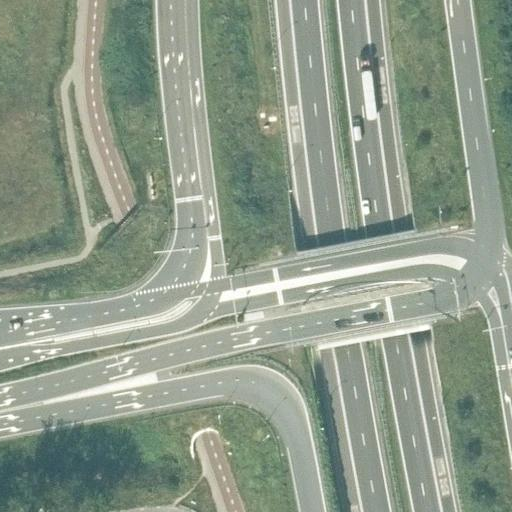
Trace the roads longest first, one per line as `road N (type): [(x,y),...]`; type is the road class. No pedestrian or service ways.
road 1 (trunk): [(428,511),(378,238),(351,0)]
road 2 (trunk): [(304,0),(340,303),(376,511)]
road 3 (secondary): [(0,412),(144,366),(431,305),(464,291),(479,273)]
road 4 (trunk): [(0,416),(257,385),(288,410),(311,511)]
road 5 (trunk): [(178,0),(202,290)]
road 6 (secondary): [(479,273),(431,268),(193,315)]
road 7 (secondary): [(479,273),(447,248),(422,247),(202,290)]
road 8 (trunk): [(479,273),(485,217),(458,0)]
road 9 (secondary): [(202,290),(14,342)]
road 10 (secondary): [(193,315),(143,334),(56,348),(14,342)]
road 11 (trunk): [(511,408),(496,309),(479,273)]
